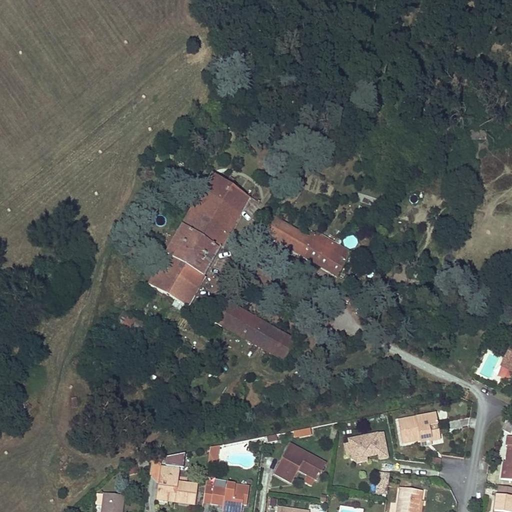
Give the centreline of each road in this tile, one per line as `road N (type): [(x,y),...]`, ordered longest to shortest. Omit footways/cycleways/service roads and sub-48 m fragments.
road 1 (unknown): [(487,402),(346,320)]
road 2 (residential): [(511,414),(487,402),(468,511)]
